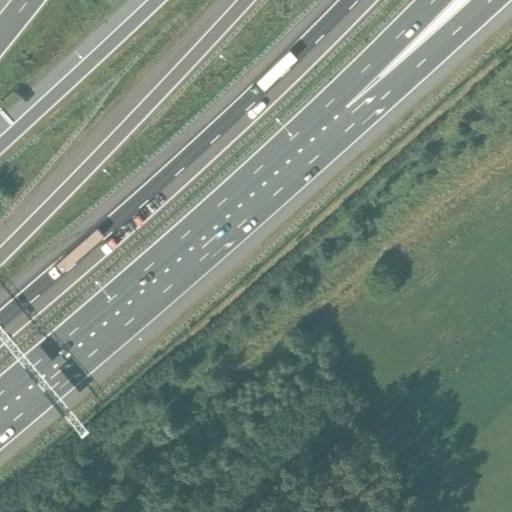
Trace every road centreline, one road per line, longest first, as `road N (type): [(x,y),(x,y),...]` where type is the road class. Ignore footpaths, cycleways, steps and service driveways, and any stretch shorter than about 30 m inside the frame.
road 1 (motorway): [(357,0),(0,321)]
road 2 (motorway): [(0,411),(343,111)]
road 3 (motorway): [(249,0),(0,259)]
road 4 (motorway): [(156,0),(0,143)]
road 5 (motorway): [(343,111),(489,0)]
road 6 (motorway): [(343,111),(440,0)]
